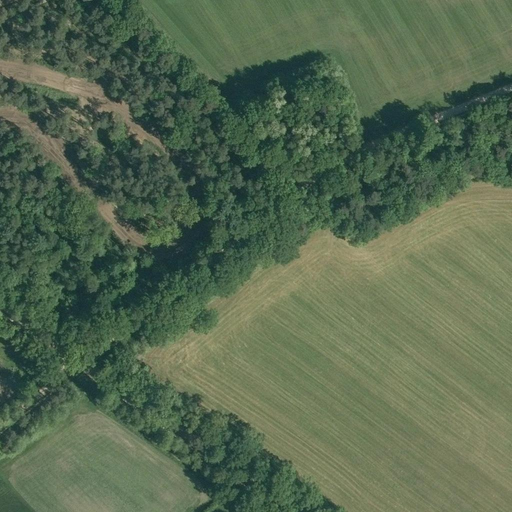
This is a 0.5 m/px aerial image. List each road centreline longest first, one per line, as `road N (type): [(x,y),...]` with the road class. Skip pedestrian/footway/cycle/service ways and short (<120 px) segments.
road 1 (track): [(511,83),(345,156),(74,365)]
road 2 (track): [(290,511),(25,320)]
